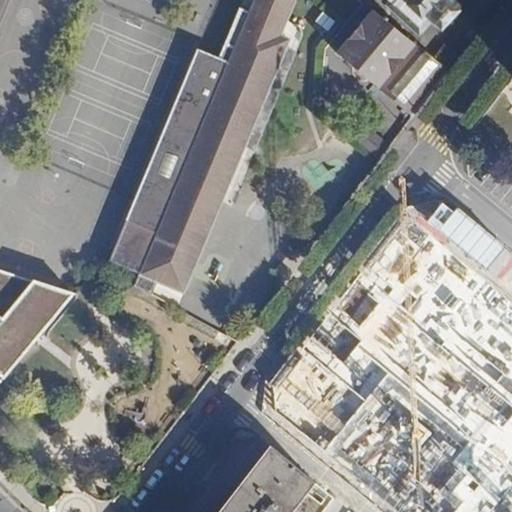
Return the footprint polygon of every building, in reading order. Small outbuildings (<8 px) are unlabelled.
[(135,199),(109,257),(139,270),(133,285),(178,305),(290,38),(282,33),(295,0),(255,0),(250,13),(240,8),(220,56),(199,47),(135,199)] [(393,0),(390,5),(419,32),(436,13),(438,15),(451,0),(393,0)] [(374,12),(337,56),(409,117),(445,71),(416,46),(374,12)] [(421,40),(416,46),(445,71),(456,56),(441,45),(436,52),(421,40)] [(306,377),(276,413),(398,511),(399,511),(424,481),(451,503),(459,492),(480,509),(477,511),(511,511),(511,306),(503,299),(464,267),(425,233),(404,215),(295,356),(311,370),(306,377)] [(0,271),(0,384),(72,296),(0,271)] [(220,511),(291,511),(314,484),(270,447),(220,511)]
